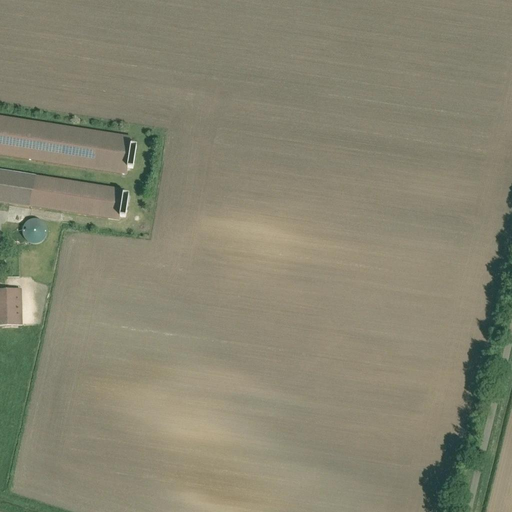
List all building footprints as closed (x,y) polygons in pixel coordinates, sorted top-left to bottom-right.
[(0,156),(127,175),(128,168),(131,146),(132,137),(0,117),(0,156)] [(137,147),(131,146),(128,168),(134,169),(137,147)] [(0,171),(0,204),(120,222),(121,219),(124,195),(125,189),(0,171)] [(130,196),(124,195),(121,219),(126,219),(130,196)] [(46,228),(42,224),(38,221),(33,221),(29,222),(25,225),(23,229),(22,234),(23,238),(26,242),(30,245),(35,245),(40,244),(44,241),(46,237),(47,232),(46,228)] [(0,329),(23,328),(21,291),(0,291),(0,329)]
